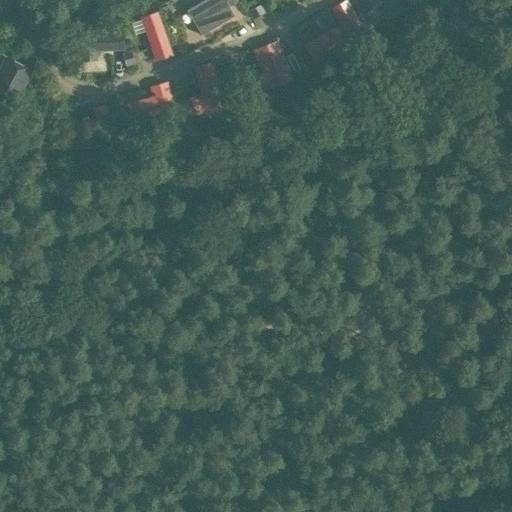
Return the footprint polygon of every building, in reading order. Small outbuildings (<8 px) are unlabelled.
[(189,46),(204,40),(190,0),(181,0),(173,3),(189,46)] [(302,45),(311,61),(363,32),(345,0),(343,0),(329,8),(338,25),(302,45)] [(163,8),(142,15),(156,60),(177,54),(163,8)] [(78,31),(80,70),(111,69),(110,49),(127,49),(126,30),(78,31)] [(293,78),(277,40),(254,49),(262,71),(252,75),(258,90),(268,86),(269,88),(293,78)] [(33,70),(4,55),(0,62),(0,95),(16,103),(33,70)] [(226,104),(214,61),(195,67),(203,95),(193,98),(197,114),(208,111),(208,112),(225,108),(227,107),(226,104)] [(169,81),(152,86),(154,93),(129,101),(134,116),(176,103),(169,81)]
